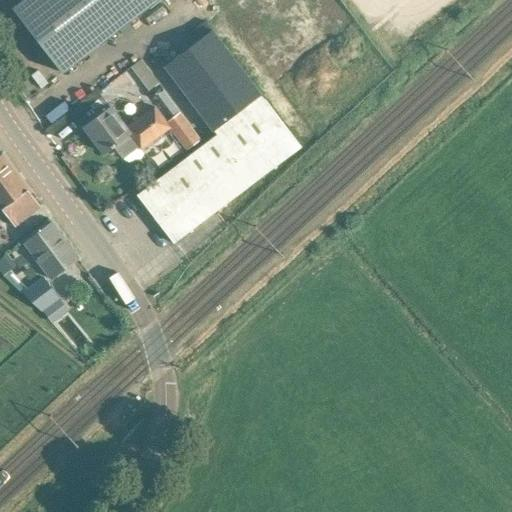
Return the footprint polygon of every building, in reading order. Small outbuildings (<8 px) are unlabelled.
[(23,0),(13,9),(62,73),(156,0),(23,0)] [(412,0),(375,0),(414,41),(434,22),(412,0)] [(261,94),(213,30),(206,21),(192,31),(200,40),(164,67),(213,131),(213,130),(217,135),(137,195),(174,244),(301,147),(265,99),(264,99),(261,95),(261,94)] [(132,27),(128,22),(119,29),(123,34),(132,27)] [(141,149),(166,130),(169,127),(186,149),(199,139),(163,91),(161,92),(158,88),(154,87),(150,91),(149,96),(152,99),(155,100),(156,99),(171,118),(166,122),(154,106),(127,126),(112,106),(84,127),(104,153),(129,134),(141,149)] [(0,207),(15,227),(40,207),(1,155),(0,156),(0,207)] [(24,243),(51,279),(78,258),(52,223),(24,243)] [(44,277),(23,293),(41,311),(42,310),(56,300),(59,298),(44,277)] [(65,313),(56,300),(42,310),(52,323),(65,313)]
